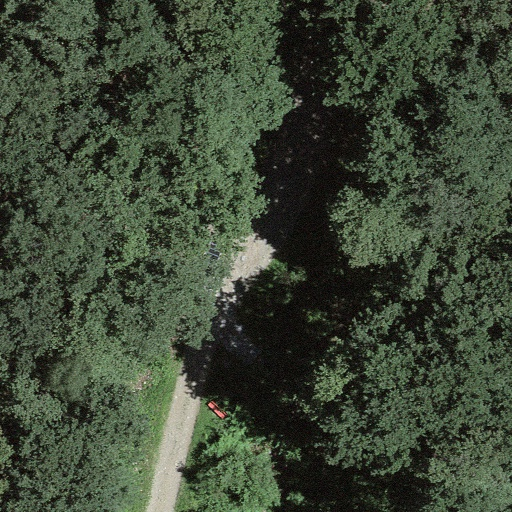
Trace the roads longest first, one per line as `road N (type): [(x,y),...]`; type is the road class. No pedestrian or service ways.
road 1 (track): [(159,511),(271,203)]
road 2 (track): [(271,203),(338,0)]
